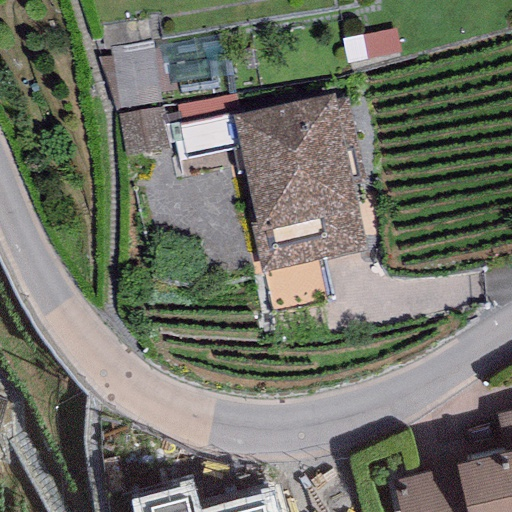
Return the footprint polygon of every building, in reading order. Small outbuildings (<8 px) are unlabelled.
[(156,35),(119,42),(129,95),(166,88),(156,35)] [(334,96),(232,116),(253,223),(250,223),(260,276),(367,255),(353,186),(364,183),(346,98),(334,100),(334,96)] [(0,424),(9,400),(0,396),(0,424)] [(511,412),(496,417),(505,454),(511,452),(511,412)] [(511,511),(511,452),(505,454),(394,482),(401,511),(511,511)] [(337,511),(337,476),(283,478),(284,511),(337,511)] [(262,511),(262,508),(245,511),(188,511),(186,501),(148,510),(148,511),(262,511)]
